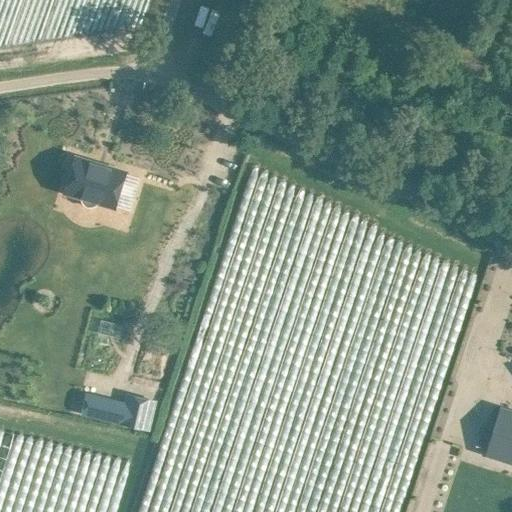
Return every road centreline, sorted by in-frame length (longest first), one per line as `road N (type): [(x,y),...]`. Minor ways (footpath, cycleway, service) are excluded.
road 1 (unclassified): [(511,239),(159,75)]
road 2 (unclassified): [(159,75),(112,71),(0,88)]
